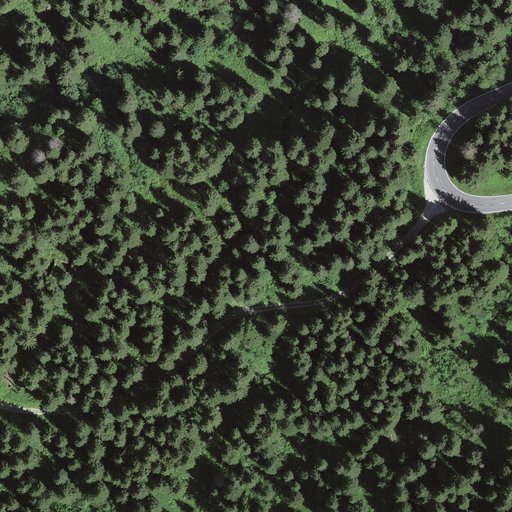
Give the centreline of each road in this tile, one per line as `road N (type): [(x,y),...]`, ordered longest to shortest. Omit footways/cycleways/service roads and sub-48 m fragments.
road 1 (track): [(441,185),(416,223),(349,289),(229,317),(130,390),(25,411),(0,403)]
road 2 (track): [(66,0),(126,68),(206,70),(283,91),(477,0)]
road 3 (secondary): [(511,89),(455,119),(434,160),(454,198),(511,202)]
